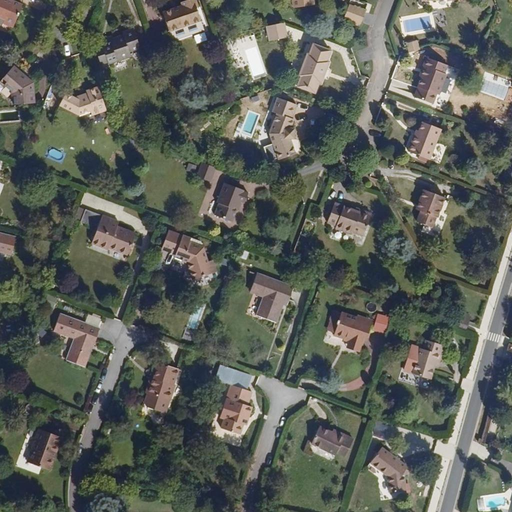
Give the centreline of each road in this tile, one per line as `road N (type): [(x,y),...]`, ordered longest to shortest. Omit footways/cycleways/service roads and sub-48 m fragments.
road 1 (tertiary): [(444,511),(511,272)]
road 2 (residential): [(123,334),(77,469),(74,511)]
road 3 (residential): [(386,0),(373,36),(381,72),(351,156)]
road 4 (residential): [(245,511),(282,398)]
